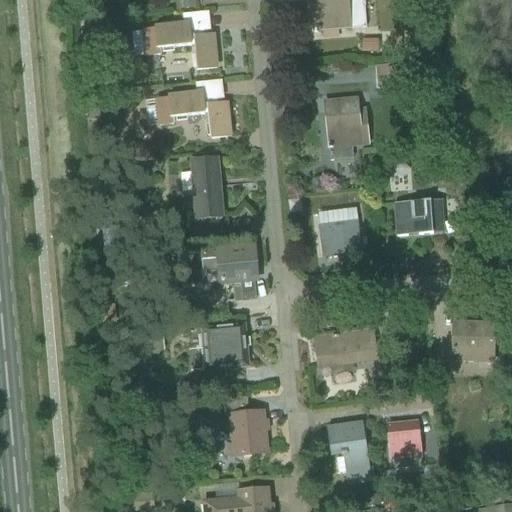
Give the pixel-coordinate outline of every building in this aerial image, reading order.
[(194,0),(179,0),(181,10),(195,8),(194,0)] [(313,0),(316,34),(320,34),(320,33),(340,32),(349,31),(365,30),(362,0),(313,0)] [(190,25),(168,27),(152,28),(153,31),(140,32),(143,59),(159,58),(159,52),(191,49),(190,41),(192,41),(195,74),(217,71),(213,36),(191,38),(190,25)] [(95,45),(93,28),(83,29),(85,46),(95,45)] [(377,55),(378,43),(361,42),(360,55),(377,55)] [(386,42),(385,56),(399,56),(399,42),(386,42)] [(380,68),(381,79),(402,78),(402,67),(380,68)] [(205,107),(204,101),(203,93),(166,97),(166,100),(153,101),(157,128),(173,126),(172,121),(204,117),(203,114),(206,114),(209,142),(231,139),(226,104),(205,107)] [(323,105),(324,115),(328,151),(368,147),(365,109),(356,110),(355,102),(323,105)] [(98,108),(88,109),(89,123),(100,122),(98,108)] [(222,221),(217,160),(188,162),(189,176),(190,186),(193,224),(222,221)] [(174,196),(183,195),(181,174),(172,175),(174,196)] [(511,183),(499,185),(500,198),(511,196),(511,183)] [(393,205),(394,218),(396,238),(442,235),(439,202),(393,205)] [(328,226),(318,227),(320,243),(322,259),(332,258),(360,254),(357,223),(355,206),(326,210),(328,226)] [(252,250),(199,255),(201,273),(218,271),(220,285),(240,283),(242,303),(254,302),(252,282),(255,281),(252,250)] [(112,305),(92,307),(93,325),(114,323),(112,305)] [(243,324),(203,328),(206,367),(246,364),(243,324)] [(413,326),(399,328),(400,338),(414,337),(413,326)] [(453,326),(452,352),(472,353),(472,365),(492,366),(492,354),(493,328),(453,326)] [(511,331),(501,332),(503,352),(511,350),(511,331)] [(375,361),(371,333),(313,342),(317,370),(375,361)] [(161,334),(140,336),(141,348),(162,346),(161,334)] [(384,389),(366,391),(367,400),(371,400),(371,402),(385,400),(384,389)] [(195,408),(197,425),(220,422),(219,406),(195,408)] [(229,418),(233,458),(265,455),(261,415),(229,418)] [(360,424),(327,429),(331,457),(340,456),(343,474),(345,488),(369,484),(360,424)] [(387,427),(389,447),(390,462),(420,459),(416,424),(387,427)] [(208,463),(220,461),(216,432),(205,433),(208,463)] [(434,467),(421,468),(422,480),(436,479),(434,467)] [(235,499),(212,502),(213,511),(273,511),(273,506),(269,506),(268,490),(234,493),(235,499)] [(129,496),(130,511),(153,508),(151,494),(129,496)] [(378,506),(377,496),(365,497),(366,507),(378,506)] [(393,499),(382,500),(382,511),(383,511),(394,510),(393,499)] [(491,511),(511,511),(511,509),(511,508),(511,499),(509,500),(511,509),(491,511)]
